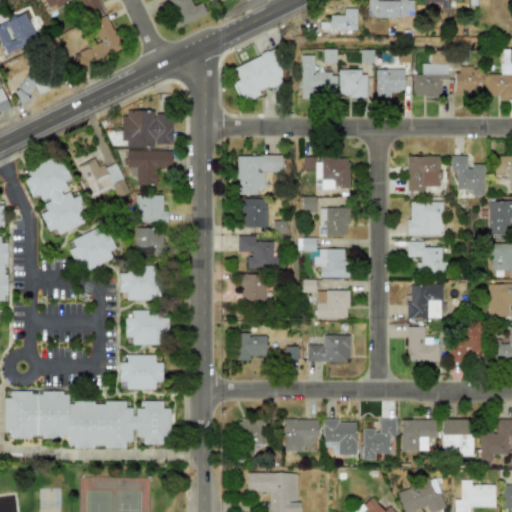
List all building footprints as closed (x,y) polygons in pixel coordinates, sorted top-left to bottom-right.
[(42,0),(47,10),(70,0),(79,0),(86,15),(100,9),(96,0),(42,0)] [(166,0),(163,1),(176,27),(206,13),(200,0),(191,5),(188,0),(166,0)] [(366,0),(366,16),(411,17),(411,0),(366,0)] [(343,15),(328,15),(328,23),(321,23),(321,30),(355,30),(355,8),(343,8),(343,15)] [(0,47),(3,54),(36,40),(24,12),(0,22),(0,47)] [(121,48),(104,15),(90,22),(100,41),(70,56),(78,70),(121,48)] [(486,97),(511,97),(511,49),(501,49),(500,74),(486,74),(486,97)] [(231,68),(237,80),(233,82),(241,101),(285,82),(271,50),(231,68)] [(446,80),(446,53),(429,53),(429,63),(420,64),(420,74),(411,75),(411,97),(440,97),(440,80),(446,80)] [(299,97),(334,96),(334,73),(313,73),(312,55),(298,55),(299,97)] [(455,93),(481,93),(481,67),(454,68),(455,93)] [(402,69),(374,69),(374,98),(390,98),(389,93),(403,93),(402,69)] [(365,71),(337,70),(337,97),(365,97),(365,71)] [(19,104),(28,99),(25,92),(34,88),(37,95),(49,90),(41,73),(11,86),(19,104)] [(0,112),(8,110),(0,87),(0,112)] [(171,145),(170,111),(121,112),(122,146),(171,145)] [(280,173),(281,156),(235,155),(234,193),(262,193),(263,172),(280,173)] [(405,156),(406,191),(423,191),(423,186),(438,186),(438,156),(405,156)] [(455,172),(455,189),(470,189),(470,195),(482,195),(483,166),(465,166),(465,156),(450,156),(449,172),(455,172)] [(511,156),(493,156),(492,174),(508,174),(508,196),(511,196),(511,156)] [(50,237),(87,221),(76,196),(71,199),(63,180),(67,178),(58,157),(20,174),(30,197),(37,194),(41,203),(45,211),(39,214),(50,237)] [(301,157),(302,170),(313,170),(313,179),(319,179),(320,189),(348,189),(347,157),(301,157)] [(74,166),(88,198),(112,188),(115,197),(127,192),(115,162),(97,169),(93,158),(74,166)] [(135,194),(134,222),(166,223),(166,211),(161,211),(162,195),(135,194)] [(266,227),(265,198),(239,199),(240,227),(266,227)] [(511,200),(487,200),(486,234),(508,234),(508,217),(511,217),(511,200)] [(442,203),(407,202),(407,235),(441,236),(442,203)] [(346,208),(318,207),(317,220),(324,220),(324,236),(345,236),(346,208)] [(112,258),(108,251),(115,248),(103,225),(70,241),(74,248),(69,250),(81,274),(112,258)] [(133,228),(134,254),(161,254),(161,228),(133,228)] [(277,269),(276,256),(271,256),(271,241),(253,242),(253,235),(235,236),(236,252),(247,251),(247,270),(277,269)] [(345,249),(314,249),(314,238),(296,238),(296,250),(309,250),(310,267),(319,267),(319,277),(345,277),(345,249)] [(422,248),(422,241),(405,242),(405,257),(416,257),(417,274),(441,273),(440,247),(422,248)] [(511,243),(485,243),(485,256),(490,256),(490,271),(508,271),(508,277),(511,276),(511,243)] [(117,269),(118,293),(125,292),(125,300),(156,300),(155,268),(117,269)] [(238,301),(263,302),(264,275),(239,274),(238,301)] [(511,283),(486,284),(487,317),(507,317),(507,304),(511,303),(511,283)] [(407,284),(406,318),(439,318),(440,285),(407,284)] [(314,318),(346,319),(347,291),(314,290),(314,318)] [(123,318),(124,337),(131,337),(131,345),(158,345),(158,336),(167,335),(166,311),(131,311),(131,318),(123,318)] [(447,361),(464,362),(464,351),(480,351),(481,322),(462,321),(462,328),(453,327),(453,337),(448,337),(447,361)] [(437,362),(437,338),(423,338),(423,327),(406,326),(405,362),(437,362)] [(511,326),(507,327),(507,344),(493,344),(494,362),(511,361),(511,326)] [(264,334),(236,334),(236,361),(248,361),(248,356),(264,356),(264,334)] [(347,362),(348,335),(322,335),(321,345),(305,344),(305,361),(347,362)] [(283,360),(296,360),(296,346),(283,347),(283,360)] [(154,355),(125,355),(125,362),(117,362),(118,382),(125,381),(125,390),(153,389),(153,382),(161,382),(161,362),(154,363),(154,355)] [(124,447),(124,442),(131,441),(131,428),(137,437),(142,437),(142,445),(170,444),(168,408),(162,408),(161,400),(142,401),(142,408),(135,409),(135,418),(127,408),(124,408),(124,401),(71,403),(67,405),(67,399),(61,390),(9,392),(9,397),(1,398),(3,432),(9,431),(9,439),(61,437),(66,433),(66,440),(72,449),(124,447)] [(262,445),(263,419),(237,418),(237,444),(262,445)] [(353,422),(337,422),(337,418),(321,418),(321,447),(333,447),(333,455),(354,454),(353,422)] [(361,429),(360,459),(373,459),(373,454),(388,454),(388,435),(393,435),(393,419),(376,418),(376,429),(361,429)] [(470,419),(439,418),(439,454),(470,455),(470,419)] [(511,419),(495,418),(494,431),(478,431),(477,459),(490,460),(490,454),(505,454),(505,436),(510,436),(511,419)] [(316,419),(281,419),(281,450),(313,451),(313,438),(315,439),(316,419)] [(399,450),(425,451),(425,437),(433,437),(433,419),(399,419),(399,450)] [(245,473),(271,472),(271,473),(278,472),(295,474),(295,500),(287,501),(287,502),(299,502),(299,511),(269,511),(269,492),(245,493),(245,482),(245,473)] [(402,511),(407,511),(425,505),(427,511),(430,511),(444,506),(432,477),(394,492),(402,511)] [(492,507),(493,484),(469,484),(469,480),(458,479),(458,499),(452,499),(452,511),(468,511),(468,507),(492,507)] [(511,485),(499,485),(500,507),(511,507),(511,485)] [(393,511),(387,506),(383,510),(367,496),(352,511),(393,511)]
